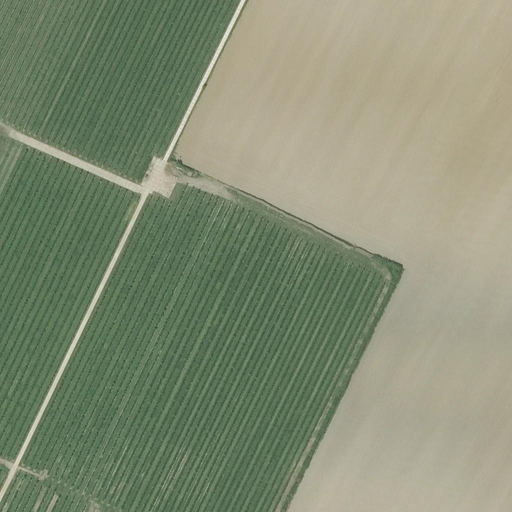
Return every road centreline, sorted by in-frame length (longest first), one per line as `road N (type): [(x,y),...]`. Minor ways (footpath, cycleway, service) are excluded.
road 1 (track): [(243,0),(0,497)]
road 2 (track): [(145,193),(7,132)]
